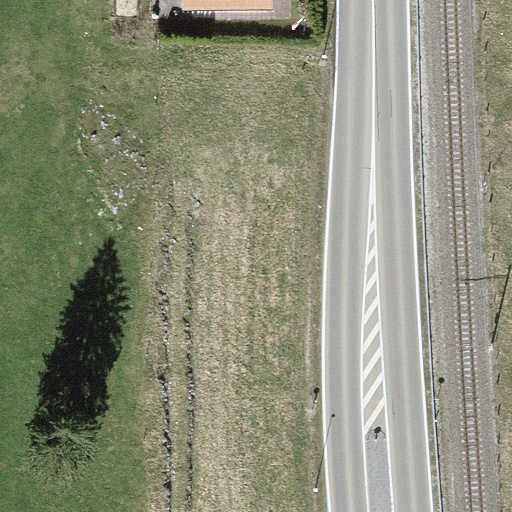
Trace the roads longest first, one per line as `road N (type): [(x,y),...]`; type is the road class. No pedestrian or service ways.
road 1 (primary): [(414,511),(373,91)]
road 2 (primary): [(373,91),(345,372),(349,511)]
